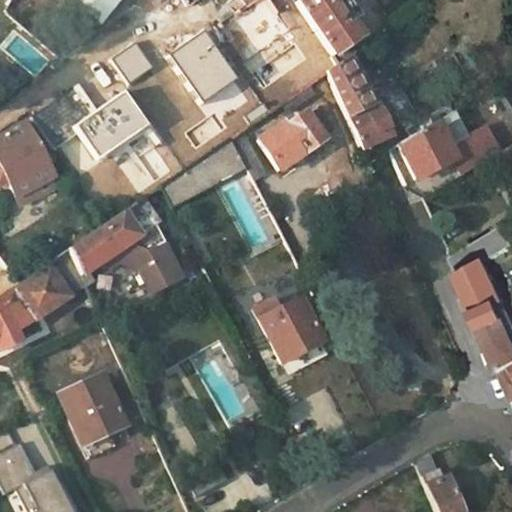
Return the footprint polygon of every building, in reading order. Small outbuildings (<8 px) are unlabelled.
[(71,0),(101,23),(118,0),(71,0)] [(250,0),(215,0),(199,12),(224,46),(264,18),(250,0)] [(319,0),(278,0),(307,44),(336,26),(319,0)] [(181,24),(149,47),(181,93),(213,70),(181,24)] [(125,43),(105,57),(121,79),(141,65),(125,43)] [(371,127),(332,47),(302,62),(343,142),(371,127)] [(71,77),(21,112),(46,146),(60,145),(81,174),(146,128),(108,75),(82,93),(71,77)] [(305,93),(241,130),(258,160),(322,124),(305,93)] [(436,103),(379,129),(398,169),(473,134),(466,117),(447,126),(436,103)] [(19,121),(0,131),(0,187),(4,195),(48,169),(19,121)] [(511,121),(482,139),(511,190),(511,189),(511,121)] [(170,206),(247,171),(236,148),(159,182),(170,206)] [(114,206),(55,240),(70,266),(129,231),(114,206)] [(448,259),(457,279),(485,263),(487,262),(507,250),(511,247),(501,228),(448,259)] [(39,263),(0,284),(0,327),(57,295),(39,263)] [(477,321),(505,308),(485,263),(457,279),(477,321)] [(252,314),(279,365),(280,365),(318,345),(319,344),(297,302),(276,314),(271,304),(252,314)] [(507,313),(505,308),(477,321),(482,332),(505,321),(510,319),(507,313)] [(511,365),(511,338),(505,321),(482,332),(501,373),(511,365)] [(284,374),(323,353),(318,345),(280,365),(284,374)] [(119,416),(95,365),(52,386),(81,449),(108,436),(102,424),(119,416)] [(511,365),(501,373),(511,401),(511,365)] [(34,470),(19,443),(0,453),(0,493),(13,490),(25,511),(71,511),(44,464),(34,470)] [(426,476),(419,460),(413,464),(419,479),(426,476)] [(189,485),(196,498),(227,481),(220,468),(189,485)] [(431,511),(458,511),(446,480),(430,486),(426,476),(419,479),(431,511)]
